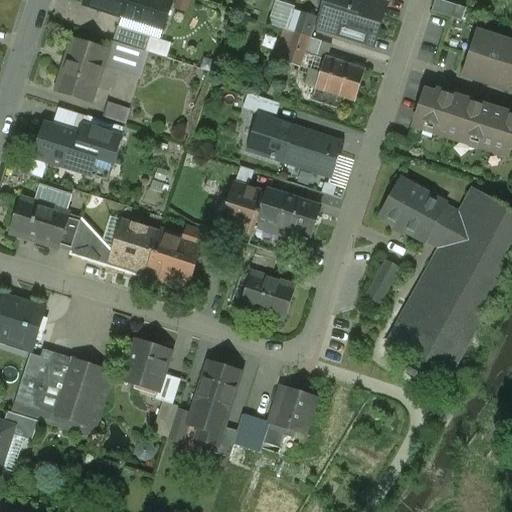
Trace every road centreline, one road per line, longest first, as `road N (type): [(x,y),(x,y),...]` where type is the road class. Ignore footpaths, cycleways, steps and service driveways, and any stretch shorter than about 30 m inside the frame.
road 1 (residential): [(420,0),(302,361)]
road 2 (residential): [(0,264),(302,361)]
road 3 (residential): [(0,135),(43,0)]
